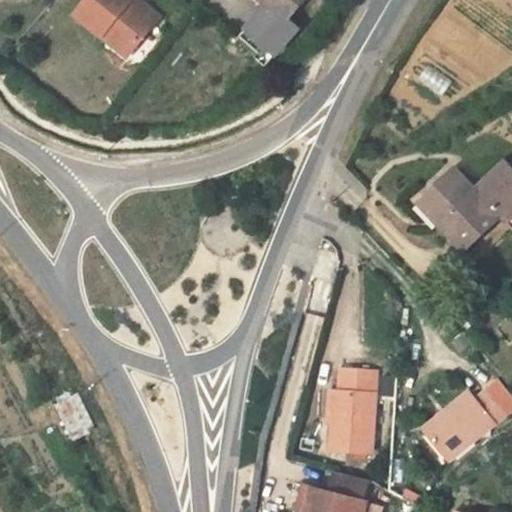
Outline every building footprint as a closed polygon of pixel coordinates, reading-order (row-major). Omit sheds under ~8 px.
[(89,0),(77,15),(104,36),(108,30),(134,50),(160,17),(138,0),(89,0)] [(304,0),(263,0),(269,5),(249,27),(279,53),(299,29),(288,20),(304,0)] [(279,53),(249,27),(241,37),(271,62),(279,53)] [(134,50),(108,30),(104,36),(129,56),(134,50)] [(511,167),(506,161),(475,191),(502,216),(511,226),(511,167)] [(426,196),(447,218),(440,224),(466,251),(502,216),(475,191),(454,169),(426,196)] [(419,203),(440,224),(447,218),(426,196),(419,203)] [(377,371),(341,369),(339,393),(335,393),(331,451),(372,454),(377,371)] [(469,393),(424,430),(449,460),(506,414),(487,391),(475,400),(469,393)] [(363,501),(368,482),(334,473),(329,493),(307,487),(300,511),(365,511),(368,502),(363,501)]
